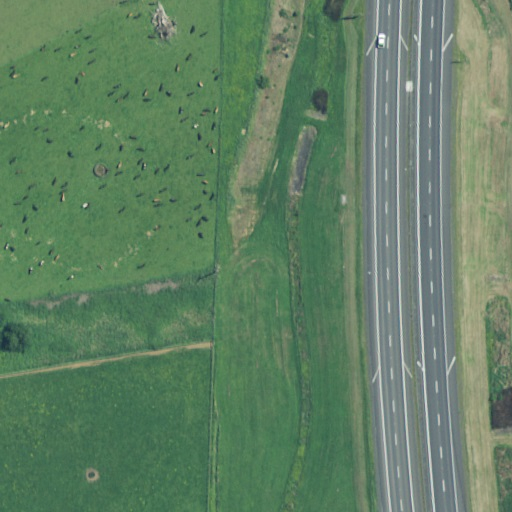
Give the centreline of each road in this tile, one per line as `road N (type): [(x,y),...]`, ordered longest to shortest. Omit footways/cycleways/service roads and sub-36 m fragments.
road 1 (motorway): [(436,0),(438,251),(454,511)]
road 2 (motorway): [(410,511),(393,164),(396,0)]
